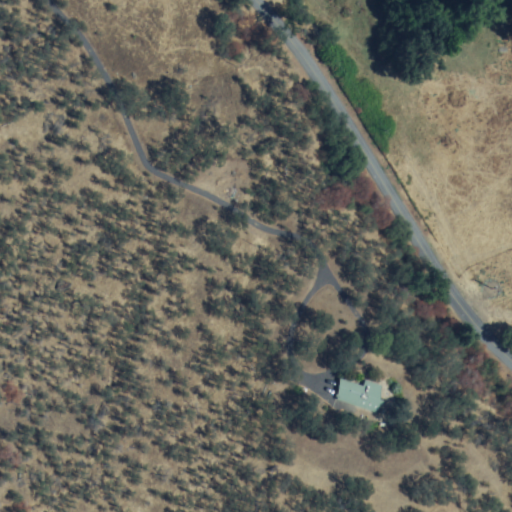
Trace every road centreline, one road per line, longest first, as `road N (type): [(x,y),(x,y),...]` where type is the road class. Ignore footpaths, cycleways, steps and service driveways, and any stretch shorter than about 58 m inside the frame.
road 1 (residential): [(0,2),(224,374),(326,511)]
road 2 (tertiary): [(253,0),(318,76),(424,250),(511,357)]
